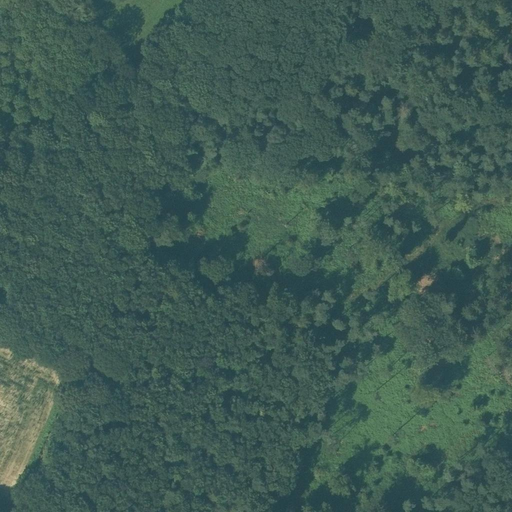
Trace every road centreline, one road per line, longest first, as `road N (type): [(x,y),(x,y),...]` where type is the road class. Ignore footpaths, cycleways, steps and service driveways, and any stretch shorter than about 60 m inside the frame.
road 1 (track): [(75,365),(230,0)]
road 2 (track): [(13,511),(75,365)]
road 3 (track): [(75,365),(206,367)]
